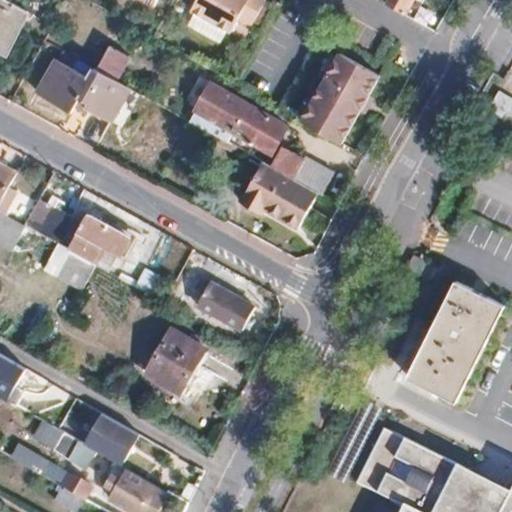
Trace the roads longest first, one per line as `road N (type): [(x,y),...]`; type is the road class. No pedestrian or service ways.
road 1 (residential): [(331,304),(0,123)]
road 2 (residential): [(497,0),(331,304)]
road 3 (residential): [(331,304),(229,511)]
